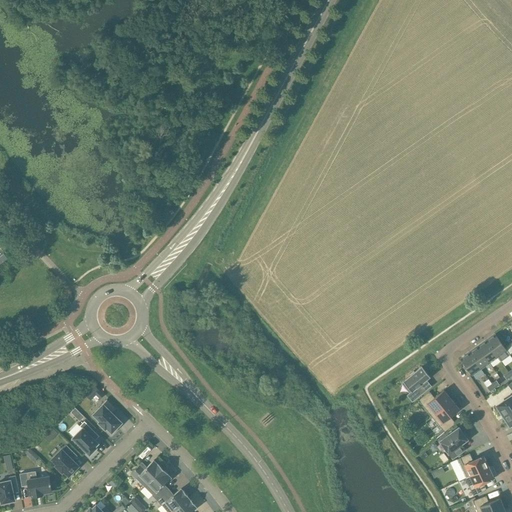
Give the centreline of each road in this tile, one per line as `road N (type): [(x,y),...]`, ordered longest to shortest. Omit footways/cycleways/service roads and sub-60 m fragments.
road 1 (tertiary): [(166,264),(224,190),(329,0)]
road 2 (residential): [(511,304),(444,356),(511,474)]
road 3 (residential): [(375,231),(447,81)]
road 4 (residential): [(511,139),(375,231)]
road 5 (residential): [(288,511),(250,453),(191,392)]
road 6 (residential): [(57,511),(147,420)]
road 7 (residential): [(227,511),(147,420)]
